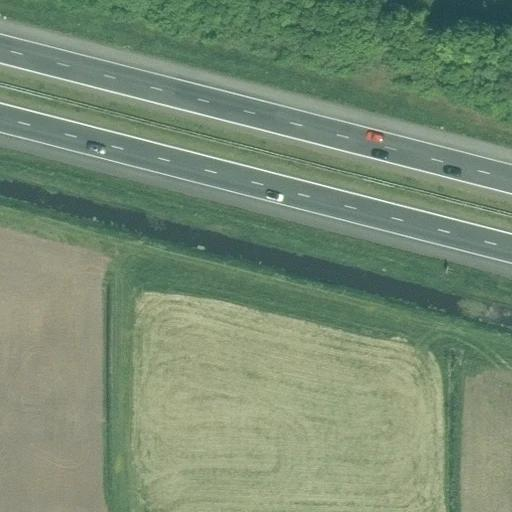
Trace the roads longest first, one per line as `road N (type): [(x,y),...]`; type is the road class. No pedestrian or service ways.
road 1 (motorway): [(511,172),(0,41)]
road 2 (motorway): [(0,115),(511,245)]
